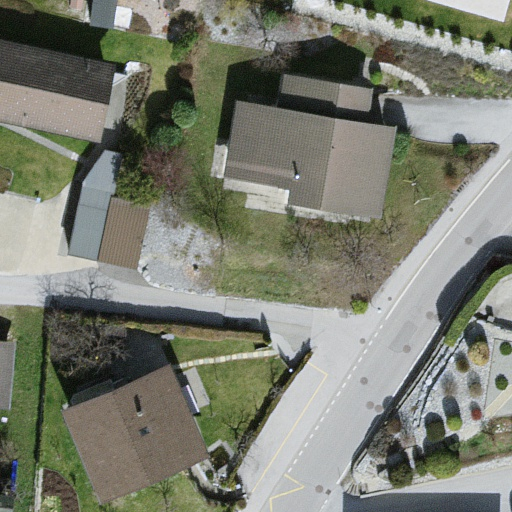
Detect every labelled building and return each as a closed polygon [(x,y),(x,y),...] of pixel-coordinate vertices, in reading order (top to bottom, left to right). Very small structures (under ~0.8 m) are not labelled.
[(106,66),(0,45),(0,137),(89,155),(106,66)] [(269,111),(232,104),(213,197),(374,228),(394,124),(361,117),(366,88),(277,71),(269,111)] [(136,258),(149,196),(112,188),(121,145),(92,139),(70,243),(136,258)] [(0,396),(13,397),(15,329),(0,328),(0,396)] [(160,366),(50,413),(91,507),(200,461),(160,366)]
